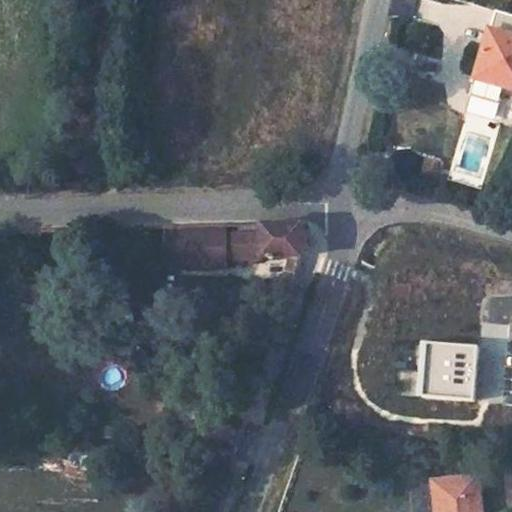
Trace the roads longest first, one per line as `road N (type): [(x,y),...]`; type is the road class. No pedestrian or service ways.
road 1 (residential): [(0,204),(344,188)]
road 2 (unclassified): [(344,188),(336,268),(249,511)]
road 3 (unclassified): [(375,0),(344,188)]
road 4 (unclassified): [(344,188),(511,228)]
